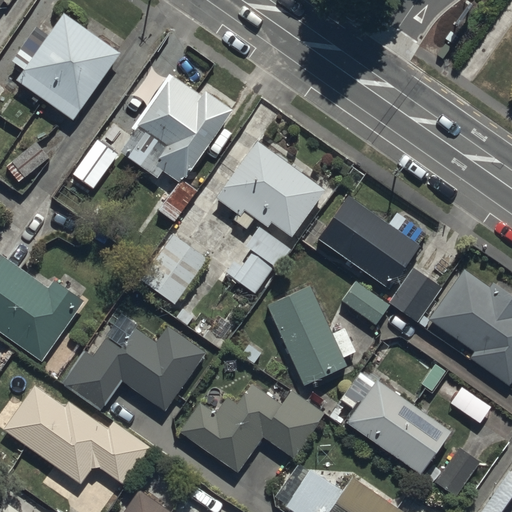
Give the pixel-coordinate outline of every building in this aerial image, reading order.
[(0,0),(0,14),(9,2),(4,0),(0,0)] [(486,11),(468,0),(442,0),(441,2),(477,25),(486,11)] [(120,62),(64,22),(50,40),(38,32),(12,68),(26,78),(19,88),(74,127),(120,62)] [(185,188),(232,119),(204,100),(201,104),(171,83),(119,159),(157,185),(162,178),(178,189),(159,217),(174,228),(196,196),(185,188)] [(118,160),(97,146),(67,186),(86,199),(91,193),(93,195),(118,160)] [(48,165),(35,149),(6,173),(18,187),(24,183),(25,184),(48,165)] [(324,200),(258,150),(216,205),(239,222),(243,216),(267,234),(271,229),(291,244),(324,200)] [(386,224),(347,197),(317,241),(392,291),(385,302),(422,327),(427,319),(422,316),(440,288),(409,267),(420,250),(418,248),(426,237),(393,214),(386,224)] [(289,256),(256,234),(245,251),(251,255),(240,272),(231,266),(223,278),(255,299),(273,273),(277,275),(289,256)] [(207,265),(172,241),(140,286),(176,310),(207,265)] [(0,338),(41,368),(84,308),(53,286),(48,294),(0,259),(0,338)] [(488,291),(462,273),(427,324),(472,355),(469,360),(511,387),(511,385),(511,300),(491,286),(488,291)] [(386,307),(353,283),(339,302),(372,326),(386,307)] [(332,336),(309,287),(267,307),(304,388),(347,369),(343,360),(356,354),(344,330),(332,336)] [(232,331),(220,321),(210,334),(200,326),(195,333),(220,353),(226,345),(223,343),(232,331)] [(205,358),(167,334),(157,349),(136,336),(122,357),(105,345),(94,362),(83,355),(62,388),(104,415),(122,387),(167,417),(205,358)] [(375,389),(360,378),(340,406),(354,416),(345,428),(421,484),(453,441),(376,387),(375,389)] [(213,417),(199,406),(178,434),(236,475),(262,439),(293,460),(325,415),(292,393),(281,408),(250,386),(235,408),(225,401),(213,417)] [(65,413),(34,392),(25,405),(12,396),(0,414),(0,428),(3,431),(1,435),(82,489),(94,471),(125,492),(151,452),(102,420),(97,428),(68,408),(65,413)] [(480,468),(458,453),(435,487),(456,502),(480,468)] [(310,476),(308,479),(298,472),(277,504),(287,511),(286,511),(393,511),(353,484),(343,499),(310,476)] [(161,511),(139,496),(128,511),(161,511)]
